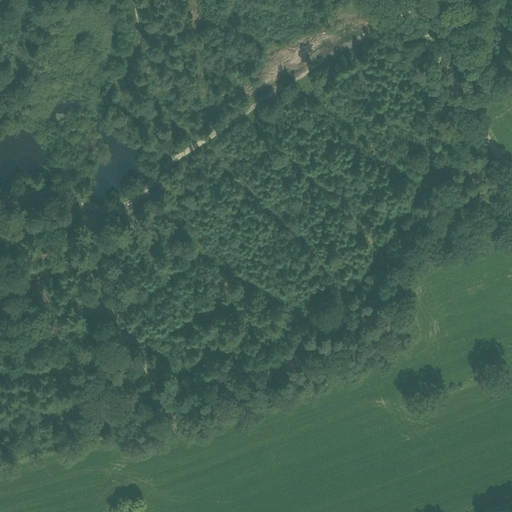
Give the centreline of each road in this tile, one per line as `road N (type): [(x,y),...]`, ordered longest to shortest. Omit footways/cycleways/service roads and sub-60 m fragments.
road 1 (track): [(416,20),(291,78),(168,158),(125,208),(88,209),(46,189),(0,200)]
road 2 (residential): [(511,181),(404,0)]
